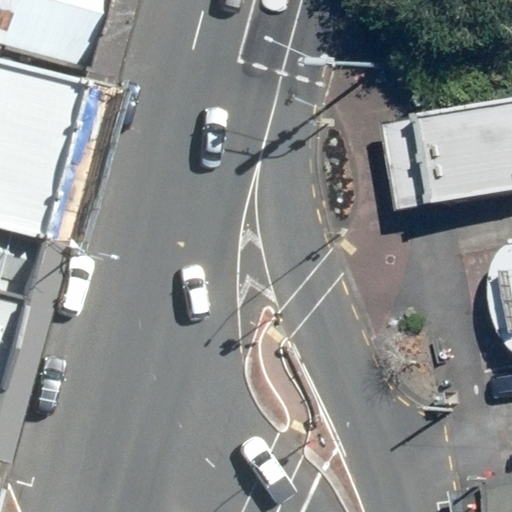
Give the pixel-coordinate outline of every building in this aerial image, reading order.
[(0,0),(0,52),(71,72),(91,0),(0,0)] [(0,67),(0,233),(22,239),(67,85),(0,67)] [(511,104),(428,119),(444,206),(511,194),(511,104)] [(0,233),(0,282),(9,285),(22,239),(0,233)] [(511,241),(510,242),(501,247),(494,256),(490,266),(487,279),(486,292),(486,307),(489,318),(494,330),(501,342),(509,351),(511,352),(511,241)] [(511,511),(511,478),(479,485),(483,511),(511,511)] [(483,511),(479,485),(465,487),(447,490),(450,511),(483,511)]
